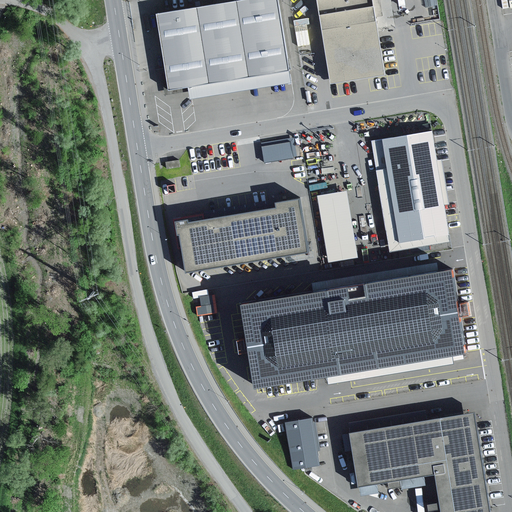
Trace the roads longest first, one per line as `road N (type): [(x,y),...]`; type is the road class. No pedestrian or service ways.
road 1 (unclassified): [(303,511),(223,422),(182,347),(160,282),(113,0)]
road 2 (track): [(245,511),(190,433),(156,365),(91,50)]
